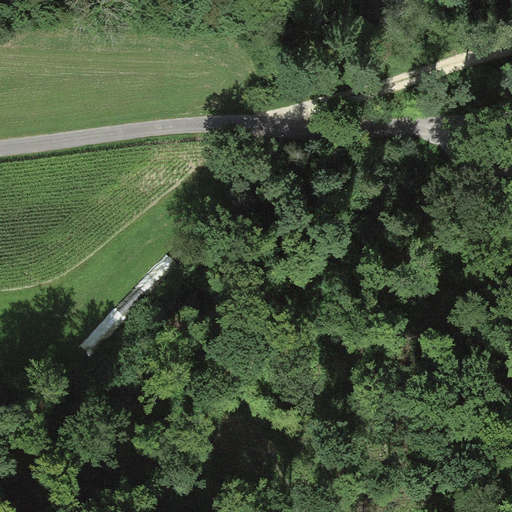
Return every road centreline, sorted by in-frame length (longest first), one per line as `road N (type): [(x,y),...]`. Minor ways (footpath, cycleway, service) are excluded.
road 1 (track): [(0,150),(175,126),(511,120)]
road 2 (track): [(270,123),(511,45)]
road 3 (track): [(422,125),(484,172),(511,230)]
